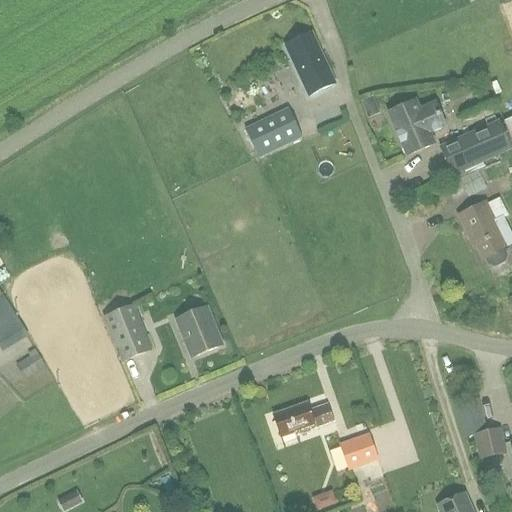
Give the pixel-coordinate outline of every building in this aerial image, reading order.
[(298,40),(286,46),(297,71),(302,81),(309,96),(335,84),(328,69),(322,57),(311,34),(298,40)] [(373,97),(361,102),(367,117),(379,112),(373,97)] [(429,134),(445,127),(435,104),(420,111),(415,101),(389,113),(408,156),(434,145),(429,134)] [(288,109),(245,129),(258,159),(302,138),(288,109)] [(458,179),(484,166),(483,162),(511,149),(499,121),(440,147),(453,177),(457,175),(458,179)] [(475,214),(438,227),(450,259),(457,256),(457,255),(487,244),(475,214)] [(487,244),(457,255),(457,256),(470,292),(500,281),(487,244)] [(2,294),(0,295),(0,344),(25,329),(3,293),(2,294)] [(186,358),(217,344),(201,305),(169,319),(186,358)] [(151,353),(134,310),(104,321),(121,365),(151,353)] [(47,369),(36,350),(28,354),(30,357),(16,365),(24,379),(38,370),(40,373),(47,369)] [(489,385),(467,394),(477,421),(500,413),(489,385)] [(272,416),(280,438),(294,433),(295,436),(334,422),(328,405),(310,411),(307,403),(272,416)] [(499,430),(475,435),(481,459),(505,454),(499,430)] [(349,472),(379,461),(369,434),(339,444),(349,472)] [(497,471),(494,456),(481,459),(484,474),(497,471)] [(341,480),(322,484),(326,499),(345,494),(341,480)] [(437,511),(473,511),(465,494),(435,507),(437,511)] [(320,511),(351,511),(347,499),(319,509),(320,511)]
